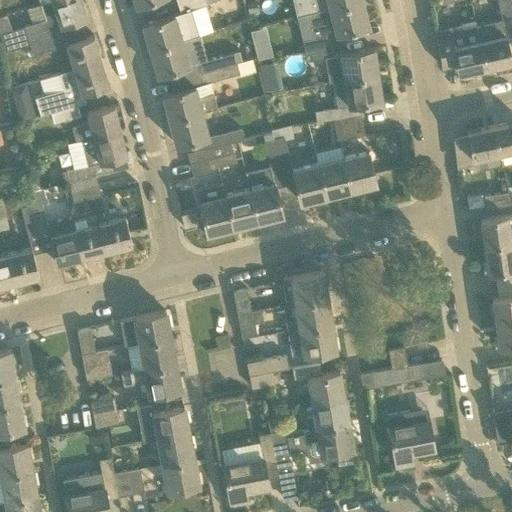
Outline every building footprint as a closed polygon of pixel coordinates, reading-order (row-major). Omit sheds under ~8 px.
[(25,30),(30,45),(58,36),(55,28),(61,26),(88,17),(81,0),(52,0),(41,4),(46,20),(24,27),(25,30)] [(207,5),(207,4),(220,0),(185,0),(178,3),(181,13),(143,25),(150,49),(182,40),(200,35),(192,10),(207,5)] [(332,45),(330,36),(369,26),(363,0),(318,11),(318,12),(309,14),(315,38),(303,41),(305,50),(332,45)] [(362,0),(315,0),(318,11),(363,0),(362,0)] [(497,0),(502,20),(511,17),(511,11),(509,0),(497,0)] [(259,12),(257,1),(247,3),(249,13),(259,12)] [(0,18),(0,34),(0,38),(1,39),(4,52),(30,45),(25,30),(8,35),(8,31),(5,17),(0,18)] [(486,68),(478,31),(475,21),(461,24),(466,44),(454,46),(452,36),(437,39),(442,68),(457,65),(459,74),(486,68)] [(478,31),(486,68),(511,62),(506,35),(505,35),(503,26),(478,31)] [(30,45),(33,55),(58,47),(61,46),(58,36),(30,45)] [(67,44),(75,69),(102,61),(94,36),(67,44)] [(190,65),(182,40),(150,49),(158,75),(190,65)] [(272,56),(269,43),(254,47),(257,60),(272,56)] [(329,83),(334,82),(334,81),(378,74),(374,49),(334,55),(332,45),(305,50),(305,52),(296,53),(298,63),(307,61),(308,62),(326,58),(329,83)] [(196,64),(199,73),(236,62),(234,53),(196,64)] [(52,112),(78,105),(85,103),(83,94),(110,86),(102,61),(75,69),(60,74),(64,89),(36,98),(41,116),(52,112)] [(202,84),(240,73),(236,62),(199,73),(202,84)] [(317,122),(334,119),(344,117),(342,107),(382,100),(378,74),(334,81),(334,82),(338,108),(315,111),(317,122)] [(265,90),(278,87),(275,76),(263,79),(265,90)] [(214,93),(199,97),(196,86),(163,94),(170,119),(202,111),(218,107),(214,93)] [(29,99),(14,103),(19,120),(34,116),(29,99)] [(52,112),(55,123),(81,116),(78,105),(52,112)] [(81,140),(121,130),(114,105),(87,112),(90,122),(72,127),(76,141),(81,140)] [(202,111),(170,119),(176,145),(209,137),(202,111)] [(336,128),(363,124),(361,114),(344,117),(334,119),(336,128)] [(511,122),(493,126),(499,154),(511,150),(511,122)] [(363,124),(336,128),(338,140),(365,135),(363,124)] [(467,132),(468,134),(473,159),(488,156),(491,167),(502,165),(499,154),(493,126),(467,132)] [(272,130),(274,140),(285,137),(282,128),(272,130)] [(218,146),(232,143),(245,140),(242,129),(216,136),(218,146)] [(88,165),(66,171),(69,182),(96,175),(96,176),(114,171),(111,160),(127,156),(121,130),(81,140),(88,165)] [(274,140),(281,166),(291,164),(285,137),(274,140)] [(271,169),(281,166),(274,140),(264,142),(271,169)] [(234,152),(232,143),(218,146),(197,151),(199,161),(234,152)] [(344,158),(351,190),(376,184),(368,151),(344,158)] [(193,176),(194,177),(209,174),(208,170),(237,163),(234,152),(199,161),(190,163),(193,176)] [(326,196),(351,190),(344,158),(318,164),(326,196)] [(301,203),(326,196),(318,164),(293,170),(301,203)] [(244,183),(270,180),(268,165),(243,168),(244,183)] [(98,185),(96,176),(96,175),(69,182),(72,192),(98,185)] [(233,228),(225,195),(222,183),(196,189),(207,234),(233,228)] [(250,189),(258,222),(283,215),(275,183),(250,189)] [(98,185),(72,192),(74,202),(101,195),(98,185)] [(82,257),(75,229),(72,218),(47,224),(42,203),(46,201),(44,193),(44,189),(30,193),(33,204),(32,204),(38,231),(48,229),(57,264),(82,257)] [(233,228),(258,222),(250,189),(225,195),(233,228)] [(508,193),(485,196),(486,208),(510,205),(508,193)] [(15,195),(3,197),(3,198),(5,207),(17,205),(15,195)] [(29,234),(38,231),(32,204),(22,207),(29,234)] [(484,246),(511,241),(511,215),(481,220),(484,246)] [(100,223),(107,251),(132,245),(125,217),(100,223)] [(0,230),(9,229),(9,228),(7,218),(0,219),(0,230)] [(82,257),(107,251),(100,223),(75,229),(82,257)] [(511,241),(484,246),(489,274),(511,269),(511,241)] [(7,255),(14,283),(39,276),(32,248),(7,255)] [(0,286),(14,283),(7,255),(0,256),(0,286)] [(287,305),(296,304),(328,298),(323,272),(292,277),(283,279),(287,305)] [(238,315),(261,311),(261,309),(251,311),(247,288),(233,292),(238,315)] [(511,296),(492,299),(496,324),(511,322),(511,296)] [(299,329),(332,324),(328,298),(296,304),(298,317),(286,319),(288,331),(299,329)] [(140,343),(171,337),(166,311),(135,317),(138,333),(123,336),(125,346),(140,343)] [(238,315),(240,326),(242,338),(257,335),(255,323),(263,322),(261,311),(238,315)] [(511,322),(496,324),(500,350),(511,348),(511,322)] [(299,329),(288,331),(292,357),(336,350),(332,324),(299,329)] [(82,354),(96,351),(91,328),(78,331),(82,354)] [(145,369),(176,363),(171,337),(140,343),(145,369)] [(408,365),(407,364),(404,346),(388,348),(392,368),(408,365)] [(82,354),(87,380),(112,375),(108,349),(96,352),(96,351),(82,354)] [(0,378),(15,376),(10,350),(0,351),(0,378)] [(289,368),(288,362),(286,355),(247,363),(250,376),(273,371),(289,368)] [(361,374),(363,390),(446,375),(442,359),(408,365),(392,368),(361,374)] [(176,363),(145,369),(121,373),(124,386),(133,384),(133,383),(147,380),(150,395),(181,389),(176,363)] [(313,402),(344,397),(340,371),(322,374),(320,363),(292,368),(294,380),(309,377),(313,402)] [(273,371),(250,376),(252,389),(276,384),(273,371)] [(0,405),(20,402),(15,376),(0,378),(0,405)] [(226,409),(244,404),(241,394),(224,398),(226,409)] [(93,415),(117,410),(114,397),(91,402),(93,415)] [(309,429),(348,423),(344,397),(313,402),(315,415),(307,416),(309,429)] [(20,402),(0,405),(0,432),(25,428),(20,402)] [(153,413),(158,439),(189,433),(184,407),(153,413)] [(117,410),(93,415),(96,427),(119,423),(117,410)] [(429,420),(413,423),(411,411),(387,416),(389,428),(397,467),(413,464),(412,455),(435,450),(429,420)] [(511,417),(495,421),(499,444),(511,441),(511,417)] [(270,433),(278,431),(276,419),(268,420),(270,433)] [(353,449),(348,423),(309,429),(311,442),(307,442),(309,456),(321,454),(337,452),(339,465),(353,462),(351,449),(353,449)] [(291,471),(286,444),(283,430),(278,431),(270,433),(272,446),(276,460),(278,474),(291,471)] [(163,464),(194,459),(189,433),(158,439),(163,464)] [(276,460),(272,446),(270,433),(259,435),(263,458),(223,465),(231,505),(248,502),(246,492),(269,487),(264,462),(276,460)] [(87,442),(74,445),(78,464),(91,461),(87,442)] [(0,469),(1,475),(32,470),(27,443),(0,448),(0,469)] [(113,474),(114,473),(111,458),(100,460),(105,488),(65,495),(68,511),(109,511),(107,499),(118,497),(113,474)] [(194,459),(163,464),(168,490),(199,485),(194,459)] [(126,471),(130,495),(144,492),(140,469),(126,471)] [(6,501),(37,495),(32,470),(1,475),(6,501)] [(118,497),(130,495),(126,471),(114,473),(113,474),(118,497)] [(0,511),(40,511),(37,495),(6,501),(0,502),(0,511)]
